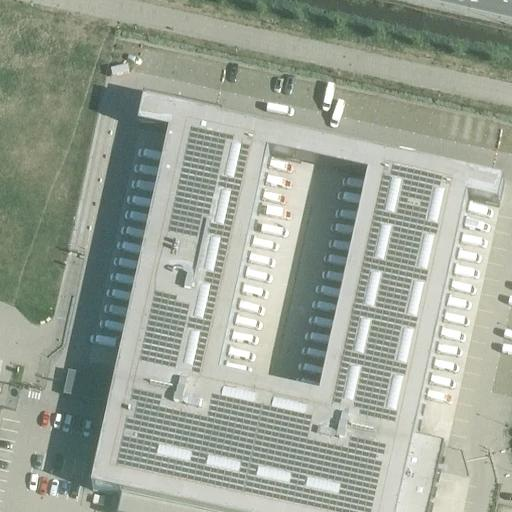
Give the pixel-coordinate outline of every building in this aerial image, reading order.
[(0,146),(48,157),(56,121),(64,85),(0,71),(0,146)] [(174,112),(176,106),(146,100),(145,105),(149,106),(174,112)] [(300,165),(306,141),(281,135),(221,122),(222,117),(223,115),(214,114),(195,109),(176,105),(176,106),(174,112),(149,106),(145,105),(139,130),(170,137),(169,144),(165,158),(162,174),(158,190),(155,206),(152,221),(148,238),(145,252),(141,269),(138,284),(135,299),(131,316),(128,331),(124,347),(121,363),(116,384),(114,394),(111,407),(92,492),(111,496),(116,497),(122,498),(132,500),(149,504),(166,508),(184,511),(185,511),(429,511),(430,511),(433,495),(437,480),(439,468),(444,446),(430,442),(416,439),(418,428),(422,412),(425,396),(428,381),(432,365),(436,348),(439,334),(442,318),(444,311),(446,301),(449,286),(453,271),(456,255),(460,240),(463,224),(466,208),(468,202),(499,209),(504,184),(490,181),(359,152),(353,151),(343,149),(338,173),(369,180),(367,187),(364,202),(361,218),(357,234),(354,249),(350,265),(347,281),(345,289),(344,295),(340,312),(336,328),(333,344),(329,360),(326,374),(323,391),(320,401),(221,379),(223,369),(227,351),(230,337),(234,322),(237,306),(241,289),(244,275),(246,267),(247,259),(251,243),(254,228),(258,213),(261,197),(265,180),(268,165),(270,158),(300,165)] [(360,147),(222,117),(221,122),(281,135),(306,141),(343,149),(353,151),(359,152),(360,147)] [(114,394),(116,384),(68,373),(66,384),(63,396),(111,407),(114,394)] [(105,499),(95,497),(93,505),(103,507),(105,499)] [(132,500),(122,498),(119,511),(185,511),(184,511),(166,508),(149,504),(132,500)]
